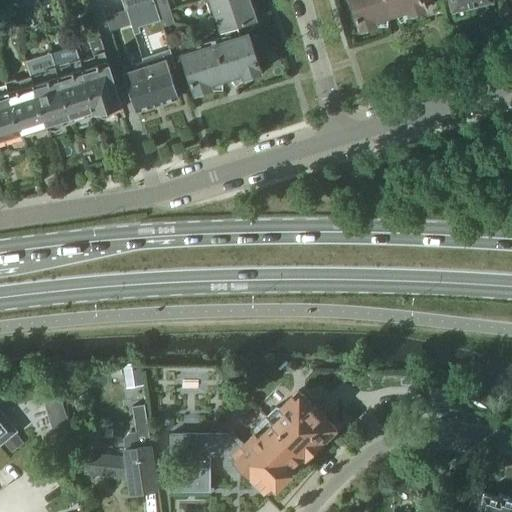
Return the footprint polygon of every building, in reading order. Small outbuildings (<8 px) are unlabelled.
[(0,0),(0,9),(18,4),(16,0),(0,0)] [(122,0),(126,10),(152,1),(151,0),(122,0)] [(151,0),(152,1),(158,20),(171,15),(166,0),(151,0)] [(256,23),(255,20),(248,0),(208,0),(220,32),(221,31),(236,26),(239,34),(247,31),(250,30),(256,23)] [(392,14),(387,0),(351,0),(360,29),(377,24),(376,20),(392,14)] [(387,0),(392,14),(408,9),(410,14),(426,8),(423,0),(387,0)] [(449,0),(452,11),(492,0),(449,0)] [(161,28),(174,23),(171,15),(158,20),(161,28)] [(221,31),(223,39),(214,42),(226,78),(242,73),(243,77),(260,71),(247,31),(239,34),(236,26),(221,31)] [(111,107),(120,104),(99,39),(89,42),(94,57),(80,62),(95,109),(96,113),(97,114),(99,116),(100,117),(102,117),(105,117),(106,117),(108,116),(110,115),(111,113),(111,111),(112,109),(111,107)] [(226,78),(214,42),(181,53),(195,93),(211,88),(210,84),(226,78)] [(67,49),(50,54),(71,117),(73,123),(88,118),(86,112),(95,109),(80,62),(79,60),(72,62),(67,49)] [(63,124),(64,122),(63,121),(63,119),(71,117),(50,54),(26,62),(31,77),(30,78),(47,131),(49,132),(50,132),(52,132),(54,133),(56,132),(57,132),(59,131),(60,130),(61,129),(62,127),(63,126),(63,124)] [(179,98),(165,54),(145,61),(159,105),(179,98)] [(123,68),(137,112),(159,105),(145,61),(123,68)] [(6,85),(21,132),(29,130),(31,136),(47,131),(30,78),(13,83),(12,81),(5,83),(6,85)] [(21,137),(21,136),(21,134),(20,133),(21,132),(6,85),(0,87),(0,138),(3,138),(3,139),(4,141),(5,142),(7,144),(8,145),(10,145),(11,145),(13,145),(16,144),(18,142),(19,141),(21,139),(21,137)] [(269,419),(304,455),(307,457),(336,428),(299,390),(269,419)] [(66,415),(60,392),(47,395),(54,418),(66,415)] [(157,490),(145,405),(133,407),(136,432),(129,433),(123,440),(126,457),(124,457),(88,454),(86,473),(122,476),(122,479),(129,479),(131,493),(157,490)] [(243,422),(255,434),(244,444),(239,439),(236,442),(227,434),(170,434),(171,490),(211,490),(211,456),(236,456),(234,458),(265,489),(273,482),(277,487),(293,471),(290,468),(304,455),(269,419),(258,408),(243,422)] [(0,444),(17,431),(0,409),(0,444)] [(389,471),(375,479),(382,486),(396,477),(389,471)] [(511,511),(511,497),(499,494),(498,497),(484,492),(479,509),(474,511),(469,510),(468,511),(511,511)]
